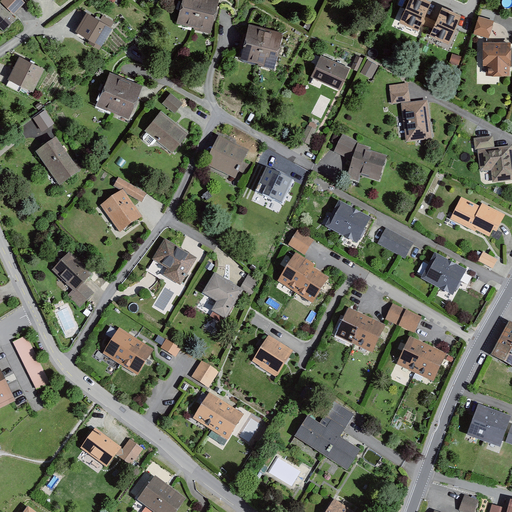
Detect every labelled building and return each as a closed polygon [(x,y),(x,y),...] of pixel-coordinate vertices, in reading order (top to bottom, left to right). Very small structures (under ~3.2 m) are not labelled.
[(24,5),(18,0),(0,0),(0,25),(1,27),(24,5)] [(218,1),(215,0),(185,0),(179,26),(209,34),(218,1)] [(411,0),(403,20),(425,29),(427,23),(436,27),(433,34),(453,42),(464,16),(453,12),(443,7),(438,19),(430,16),(436,1),(434,0),(411,0)] [(100,25),(87,17),(78,33),(101,47),(115,24),(104,17),(100,25)] [(493,23),(480,20),(476,34),(489,37),(493,23)] [(281,35),(251,28),(242,61),(273,69),(281,35)] [(511,47),(484,46),(484,66),(491,66),(490,75),(510,76),(511,47)] [(356,54),(351,65),(359,70),(364,58),(356,54)] [(349,71),(323,59),(313,79),(339,91),(349,71)] [(42,70),(21,60),(10,83),(32,93),(42,70)] [(378,67),(369,61),(361,73),(370,79),(378,67)] [(139,89),(112,78),(100,107),(127,118),(139,89)] [(394,104),(410,103),(409,88),(393,89),(394,104)] [(181,104),(171,97),(166,106),(175,112),(181,104)] [(428,105),(405,106),(407,142),(430,141),(428,105)] [(186,136),(160,117),(145,137),(155,144),(158,140),(173,152),(186,136)] [(318,130),(311,127),(304,142),(310,145),(318,130)] [(493,136),(481,136),(483,172),(493,172),(493,181),(511,180),(511,149),(494,150),(493,136)] [(358,145),(344,138),(337,153),(350,160),(358,145)] [(247,153),(222,141),(210,167),(235,179),(247,153)] [(78,173),(57,143),(39,156),(60,186),(78,173)] [(387,161),(361,150),(349,178),(358,182),(362,175),(378,182),(387,161)] [(281,169),(272,165),(258,192),(282,204),(294,182),(278,174),(281,169)] [(311,177),(300,171),(296,178),(307,184),(311,177)] [(147,196),(121,181),(117,189),(142,203),(147,196)] [(141,220),(125,196),(105,209),(121,233),(141,220)] [(480,211),(463,202),(453,222),(491,240),(502,217),(483,207),(480,211)] [(348,210),(340,206),(327,226),(357,244),(369,223),(362,219),(348,210)] [(412,246),(388,233),(381,247),(405,259),(412,246)] [(313,243),(300,235),(292,247),(304,255),(313,243)] [(195,260),(165,244),(154,265),(168,273),(166,277),(182,285),(195,260)] [(499,262),(485,255),(480,264),(494,271),(499,262)] [(441,261),(432,257),(421,277),(451,294),(463,274),(455,269),(441,261)] [(90,278),(71,258),(56,272),(77,294),(71,299),(80,308),(93,296),(83,285),(90,278)] [(298,259),(283,283),(314,302),(328,278),(321,273),(307,265),(298,259)] [(260,283),(250,276),(242,288),(252,295),(260,283)] [(241,293),(216,277),(205,295),(219,304),(212,315),(223,322),(241,293)] [(422,321),(395,308),(388,322),(415,335),(422,321)] [(352,314),(340,337),(371,353),(383,330),(377,326),(359,317),(352,314)] [(511,328),(510,327),(494,358),(511,367),(511,328)] [(120,331),(104,358),(138,378),(154,351),(120,331)] [(182,351),(161,339),(157,345),(178,357),(182,351)] [(292,354),(270,340),(255,363),(277,377),(292,354)] [(28,341),(16,347),(38,389),(50,382),(28,341)] [(412,343),(402,366),(434,381),(445,357),(412,343)] [(218,375),(203,367),(196,380),(210,388),(218,375)] [(0,409),(17,400),(0,368),(0,409)] [(211,397),(196,421),(215,432),(213,436),(227,445),(244,417),(211,397)] [(352,418),(335,407),(322,427),(310,420),(298,439),(348,470),(359,452),(339,439),(352,418)] [(509,420),(480,410),(470,439),(499,449),(509,420)] [(119,450),(96,434),(85,450),(109,465),(119,450)] [(126,444),(118,455),(130,464),(137,454),(126,444)] [(176,511),(184,502),(156,482),(142,501),(157,511),(176,511)] [(354,511),(334,499),(325,511),(354,511)] [(474,511),(478,504),(467,499),(463,510),(468,511),(474,511)]
